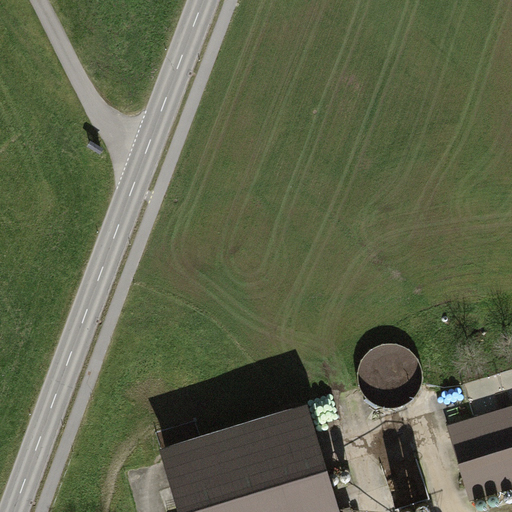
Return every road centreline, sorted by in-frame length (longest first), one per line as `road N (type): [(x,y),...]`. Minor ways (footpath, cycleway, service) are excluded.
road 1 (tertiary): [(204,0),(14,511)]
road 2 (track): [(41,0),(110,133),(146,154)]
